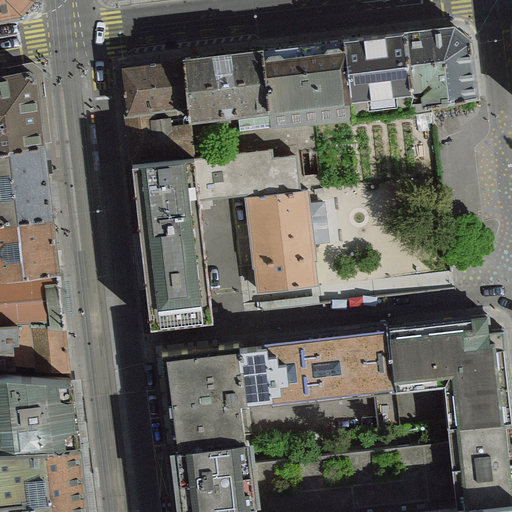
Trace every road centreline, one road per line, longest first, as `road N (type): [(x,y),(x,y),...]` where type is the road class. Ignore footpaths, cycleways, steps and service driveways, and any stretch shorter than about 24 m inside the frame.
road 1 (secondary): [(0,45),(368,0)]
road 2 (residential): [(233,326),(511,294)]
